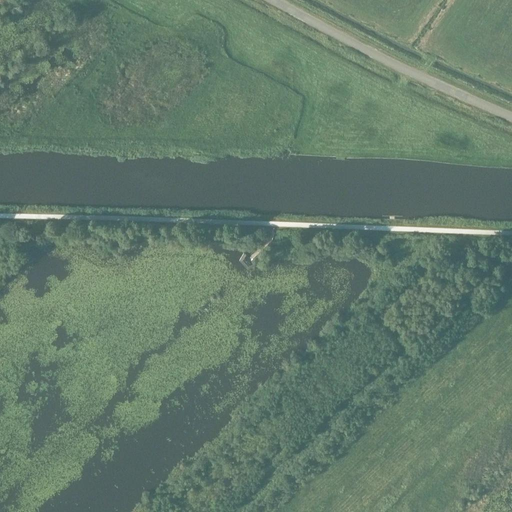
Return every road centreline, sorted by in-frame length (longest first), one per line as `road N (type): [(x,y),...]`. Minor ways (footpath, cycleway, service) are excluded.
road 1 (track): [(511,237),(0,220)]
road 2 (tertiary): [(511,117),(273,0)]
